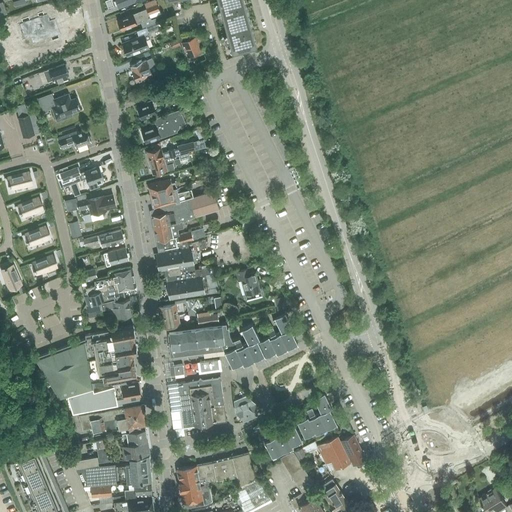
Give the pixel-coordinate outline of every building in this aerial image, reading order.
[(146,9),(118,19),(122,29),(140,22),(150,18),(148,14),(160,10),(155,0),(153,0),(145,3),(146,9)] [(217,12),(218,14),(246,6),(244,0),(220,0),(224,10),(217,12)] [(225,15),(228,25),(250,19),(246,6),(218,14),(219,17),(225,15)] [(19,24),(17,25),(17,26),(20,25),(25,39),(22,40),(23,41),(30,38),(33,45),(61,35),(55,19),(50,21),(47,14),(19,24)] [(224,36),(225,39),(253,31),(250,19),(228,25),(230,34),(224,36)] [(157,23),(146,27),(148,33),(156,31),(160,29),(157,23)] [(253,31),(225,39),(225,41),(232,40),(235,49),(257,43),(253,31)] [(149,34),(123,43),(127,54),(144,48),(144,47),(146,46),(144,41),(151,38),(149,34)] [(181,43),(187,57),(201,52),(197,42),(195,38),(195,37),(181,43)] [(147,59),(131,66),(133,69),(132,70),(136,80),(145,77),(147,83),(155,79),(153,74),(151,69),(156,67),(152,57),(147,59)] [(48,82),(54,80),(56,79),(57,82),(68,78),(66,74),(68,74),(65,64),(44,71),(48,82)] [(26,94),(22,83),(15,86),(20,97),(26,94)] [(139,107),(138,106),(138,107),(139,110),(137,110),(140,116),(141,116),(142,118),(143,118),(143,117),(150,114),(150,116),(157,113),(155,107),(164,104),(162,101),(172,97),(168,86),(158,90),(160,96),(144,102),(145,104),(139,107)] [(81,109),(76,97),(71,99),(68,93),(52,100),(49,94),(38,98),(42,111),(52,107),(56,118),(81,109)] [(180,108),(163,115),(153,118),(155,124),(152,125),(153,127),(144,130),(143,130),(142,130),(143,133),(142,133),(144,139),(145,138),(147,141),(147,140),(154,138),(154,139),(177,131),(176,130),(177,130),(178,128),(179,127),(179,126),(179,124),(185,122),(180,108)] [(29,115),(19,117),(25,136),(34,134),(29,115)] [(42,126),(48,136),(51,134),(47,125),(48,125),(47,123),(42,126)] [(76,147),(91,142),(86,130),(78,132),(78,131),(58,138),(61,147),(74,142),(76,147)] [(148,152),(146,152),(147,157),(149,157),(150,162),(164,158),(188,152),(188,151),(195,149),(193,141),(178,146),(178,148),(175,149),(175,148),(168,150),(168,151),(162,152),(161,147),(154,149),(153,149),(147,150),(148,152)] [(164,158),(150,162),(152,167),(150,168),(152,172),(153,172),(153,173),(167,170),(174,168),(174,166),(176,166),(176,164),(181,162),(180,160),(190,158),(188,152),(164,158)] [(60,172),(56,174),(61,188),(78,181),(76,176),(79,175),(81,174),(78,166),(78,165),(60,172)] [(98,166),(84,171),(81,172),(84,179),(86,178),(88,184),(97,181),(98,183),(102,182),(101,180),(103,179),(98,166)] [(30,171),(4,178),(9,177),(10,183),(9,183),(10,185),(11,188),(25,186),(31,184),(32,184),(30,177),(29,172),(30,172),(30,171)] [(150,189),(151,194),(165,189),(165,188),(176,185),(175,181),(172,182),(171,178),(163,180),(148,184),(149,185),(148,186),(148,188),(150,189)] [(165,189),(151,194),(154,208),(180,200),(193,196),(191,187),(178,190),(177,186),(177,185),(176,185),(165,188),(165,189)] [(150,210),(155,232),(177,227),(178,229),(184,228),(182,221),(200,214),(219,208),(213,191),(193,197),(193,196),(180,200),(154,208),(150,210)] [(76,198),(65,200),(67,211),(77,209),(78,209),(89,206),(91,213),(99,211),(98,210),(116,206),(113,194),(87,200),(87,198),(77,201),(76,198)] [(39,196),(14,206),(15,207),(19,205),(21,210),(20,210),(21,213),(22,212),(23,215),(37,211),(42,209),(43,209),(41,203),(40,203),(38,198),(40,197),(39,196)] [(81,235),(78,220),(69,223),(72,237),(81,235)] [(47,225),(21,235),(22,236),(26,234),(28,239),(27,239),(28,242),(29,241),(30,244),(44,240),(49,238),(50,238),(48,232),(47,232),(45,227),(47,226),(47,225)] [(155,232),(159,252),(188,246),(188,244),(194,241),(193,239),(205,235),(203,227),(179,234),(178,229),(177,227),(155,232)] [(121,229),(101,234),(99,235),(97,236),(97,235),(83,239),(83,237),(79,238),(81,246),(85,245),(85,246),(99,242),(100,241),(102,246),(124,241),(121,229)] [(161,270),(167,269),(192,264),(194,276),(200,275),(210,273),(209,266),(195,269),(192,251),(207,247),(205,238),(194,241),(188,244),(188,246),(159,252),(158,252),(161,270)] [(104,253),(107,264),(129,259),(126,247),(104,253)] [(54,254),(29,264),(33,263),(35,268),(34,268),(35,270),(36,270),(37,273),(51,269),(56,266),(56,267),(57,266),(55,260),(54,260),(52,255),(54,255),(54,254)] [(5,268),(2,269),(7,283),(10,288),(9,288),(10,289),(16,286),(21,284),(21,285),(22,285),(11,260),(10,261),(12,265),(7,267),(7,266),(5,267),(5,268)] [(167,269),(169,281),(194,276),(192,264),(167,269)] [(79,271),(81,281),(97,277),(94,268),(79,271)] [(88,295),(90,301),(88,302),(89,305),(91,305),(91,304),(116,297),(117,299),(125,297),(123,289),(136,286),(132,268),(113,272),(114,280),(98,286),(99,291),(88,295)] [(264,295),(262,289),(260,290),(255,272),(248,274),(246,268),(236,271),(238,281),(241,280),(245,294),(243,295),(244,300),(246,301),(263,296),(264,295)] [(194,276),(169,281),(173,299),(185,296),(218,290),(215,272),(210,273),(200,275),(194,276)] [(275,299),(278,310),(287,308),(284,296),(275,299)] [(130,299),(114,302),(113,302),(114,307),(111,308),(113,318),(131,315),(129,304),(130,303),(130,299)] [(181,315),(179,315),(179,313),(185,312),(187,308),(186,299),(175,301),(176,304),(159,307),(162,327),(170,325),(170,326),(180,325),(180,321),(182,321),(181,315)] [(87,306),(90,317),(97,316),(96,312),(101,311),(99,303),(87,306)] [(183,333),(186,355),(224,350),(232,366),(242,361),(243,363),(261,354),(260,353),(263,352),(265,356),(273,353),(272,351),(275,350),(277,354),(284,350),(283,349),(287,347),(287,348),(297,343),(291,329),(293,327),(285,311),(274,316),(280,329),(275,331),(272,325),(267,328),(270,334),(260,339),(252,322),(241,327),(248,341),(244,343),(239,336),(233,339),(229,332),(228,326),(223,327),(183,333)] [(197,313),(197,316),(199,325),(219,322),(217,313),(210,314),(210,311),(197,313)] [(46,377),(59,398),(93,387),(93,384),(108,381),(107,379),(137,374),(136,368),(137,368),(135,355),(133,355),(132,352),(137,351),(136,341),(134,341),(133,336),(135,335),(133,324),(85,334),(85,337),(34,357),(46,377)] [(170,358),(186,355),(183,333),(168,335),(170,358)] [(200,362),(201,371),(219,368),(218,360),(200,362)] [(169,366),(171,375),(184,373),(183,364),(169,366)] [(307,375),(310,381),(319,377),(316,370),(307,375)] [(220,377),(178,383),(167,384),(171,411),(181,410),(184,427),(226,421),(220,377)] [(93,388),(67,396),(73,414),(143,400),(139,381),(131,383),(131,384),(126,385),(126,382),(113,384),(113,386),(94,391),(93,388)] [(315,413),(312,407),(307,410),(309,415),(298,421),(306,437),(316,432),(317,434),(337,424),(330,409),(332,408),(324,392),(315,397),(317,401),(315,402),(320,410),(315,413)] [(247,393),(246,394),(234,400),(235,412),(244,421),(257,414),(256,402),(247,393)] [(146,423),(144,413),(141,403),(115,408),(80,416),(83,430),(92,428),(92,431),(106,428),(107,430),(146,423)] [(66,416),(69,429),(77,427),(74,414),(66,416)] [(265,441),(272,455),(294,445),(293,443),(303,438),(295,422),(282,429),(279,423),(274,425),(277,431),(272,433),(266,421),(255,426),(262,442),(265,441)] [(122,433),(96,440),(98,456),(97,456),(98,462),(130,456),(149,453),(145,428),(122,432),(122,433)] [(317,445),(316,445),(318,448),(325,463),(329,470),(335,467),(336,468),(350,461),(352,465),(365,458),(354,434),(340,440),(338,435),(321,443),(317,445)] [(302,447),(295,451),(298,458),(299,457),(301,462),(308,459),(302,447)] [(293,449),(280,456),(283,460),(301,491),(302,491),(309,487),(314,484),(293,449)] [(26,457),(13,463),(16,470),(18,469),(21,475),(18,476),(24,490),(27,489),(29,495),(26,496),(33,510),(35,509),(36,511),(61,511),(35,450),(25,454),(26,457)] [(43,450),(40,452),(65,511),(69,510),(68,509),(43,450)] [(213,461),(196,465),(199,480),(206,478),(206,481),(209,481),(237,476),(239,485),(255,477),(249,452),(213,461)] [(98,464),(76,468),(80,476),(150,469),(149,460),(149,453),(130,456),(130,463),(98,468),(98,464)] [(256,455),(259,466),(266,464),(263,453),(256,455)] [(73,460),(76,468),(98,464),(97,456),(73,460)] [(179,482),(179,486),(180,491),(181,491),(184,506),(186,508),(206,504),(212,501),(209,481),(206,481),(206,478),(199,480),(196,465),(177,468),(179,482)] [(150,469),(80,476),(83,485),(151,478),(150,469)] [(341,508),(348,503),(332,478),(319,486),(334,510),(340,506),(341,508)] [(125,495),(113,496),(114,501),(126,499),(152,496),(150,481),(135,483),(134,483),(135,489),(129,489),(125,490),(125,495)] [(91,486),(92,497),(111,495),(110,484),(91,486)] [(300,505),(304,511),(324,511),(309,487),(302,491),(302,492),(290,500),(295,508),(300,505)] [(489,511),(495,509),(496,511),(499,511),(508,507),(496,488),(479,498),(487,511),(489,511)] [(126,499),(114,501),(115,511),(118,510),(118,511),(144,511),(154,511),(152,496),(126,499)]
